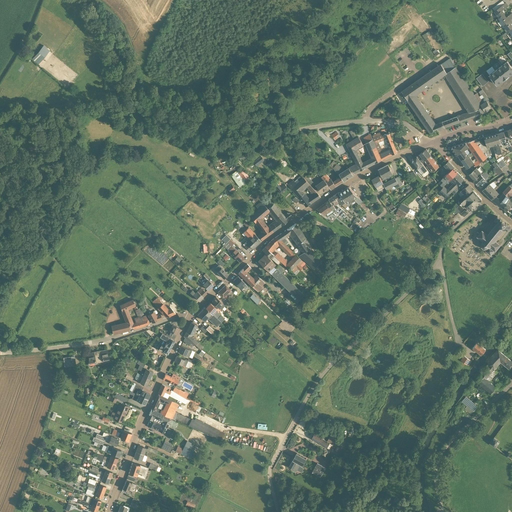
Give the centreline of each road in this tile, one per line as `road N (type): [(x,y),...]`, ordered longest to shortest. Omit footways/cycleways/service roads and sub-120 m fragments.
road 1 (unclassified): [(278,511),(269,471),(306,397),(485,200)]
road 2 (tertiary): [(188,317),(295,218),(377,165),(430,143)]
road 3 (track): [(366,120),(217,153),(130,112)]
road 4 (tertiary): [(108,511),(188,317)]
road 5 (track): [(415,511),(413,456),(456,379),(452,352)]
road 6 (unclassified): [(443,511),(435,479),(442,450),(511,384)]
road 7 (track): [(173,0),(141,63),(97,0)]
road 8 (track): [(130,112),(119,98),(110,34),(83,0)]
